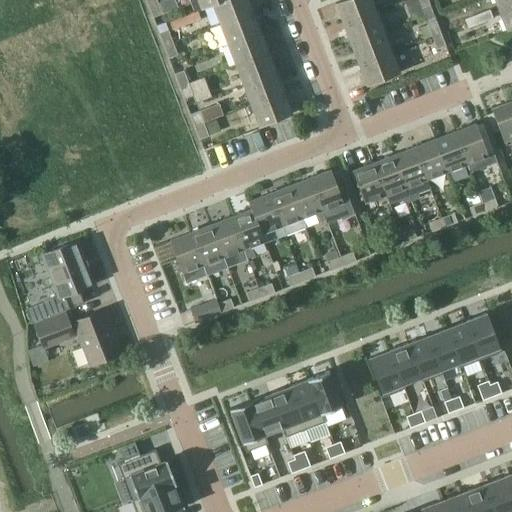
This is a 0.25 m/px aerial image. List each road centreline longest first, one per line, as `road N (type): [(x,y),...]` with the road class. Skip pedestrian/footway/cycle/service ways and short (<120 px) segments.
road 1 (residential): [(159,361),(114,234),(344,142)]
road 2 (residential): [(298,511),(511,430)]
road 3 (residential): [(344,142),(292,0)]
road 4 (residential): [(344,142),(474,94)]
road 5 (residential): [(218,511),(169,387)]
